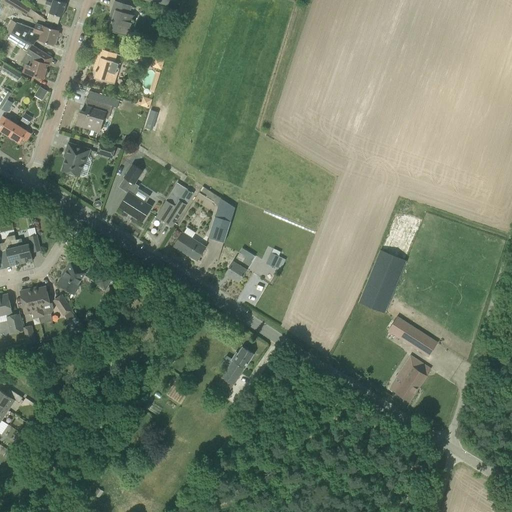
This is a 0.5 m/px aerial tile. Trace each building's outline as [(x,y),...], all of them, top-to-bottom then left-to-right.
[(3,0),(26,14),(30,8),(16,0),(3,0)] [(46,0),(46,3),(51,5),(49,13),(47,21),(58,24),(60,16),(62,17),(67,3),(57,0),(46,0)] [(109,30),(118,33),(125,35),(127,27),(130,28),(134,15),(128,13),(130,6),(115,1),(112,9),(116,10),(112,20),(111,22),(112,22),(110,30),(109,29),(109,30)] [(35,29),(17,22),(12,32),(22,38),(32,45),(33,46),(36,41),(38,40),(54,45),(58,30),(44,26),(44,27),(36,25),(35,29)] [(17,45),(22,38),(12,32),(7,39),(17,45)] [(33,46),(32,45),(27,52),(21,62),(25,64),(23,72),(34,75),(43,78),(44,76),(45,77),(47,76),(48,72),(47,71),(46,70),(48,64),(45,63),(50,56),(37,48),(33,46)] [(114,61),(116,54),(100,49),(97,57),(101,58),(98,68),(97,68),(96,70),(97,70),(95,77),(94,77),(94,78),(110,83),(113,75),(115,76),(119,63),(114,61)] [(18,79),(20,75),(8,69),(6,73),(18,79)] [(40,87),(35,96),(42,100),(47,91),(40,87)] [(8,99),(8,98),(11,93),(5,90),(2,95),(0,98),(0,107),(2,109),(8,100),(8,99)] [(143,97),(142,102),(141,105),(149,108),(152,99),(143,97)] [(81,110),(77,124),(100,131),(104,118),(107,119),(112,106),(87,98),(84,106),(87,107),(86,112),(81,110)] [(14,103),(8,100),(2,109),(8,113),(14,103)] [(32,118),(25,114),(21,121),(28,125),(32,118)] [(3,116),(0,120),(0,124),(2,126),(0,128),(0,130),(10,136),(17,124),(3,116)] [(17,124),(10,136),(20,142),(22,138),(26,141),(31,133),(17,124)] [(79,175),(82,166),(83,163),(86,164),(91,150),(69,143),(66,152),(68,153),(63,170),(68,172),(68,173),(73,175),(74,174),(79,175)] [(116,148),(101,143),(98,152),(113,157),(116,148)] [(143,170),(133,164),(124,177),(131,182),(126,190),(128,192),(119,206),(143,221),(152,206),(133,194),(139,186),(135,183),(143,170)] [(193,193),(188,190),(177,183),(156,217),(172,227),(193,193)] [(216,216),(209,237),(224,242),(235,208),(228,203),(223,219),(216,216)] [(30,216),(29,209),(19,210),(19,217),(30,216)] [(278,239),(292,243),(297,226),(283,222),(278,239)] [(183,233),(174,246),(197,260),(206,247),(183,233)] [(10,266),(22,263),(16,240),(15,235),(7,237),(4,242),(0,243),(0,245),(2,252),(7,251),(10,266)] [(33,252),(40,250),(37,235),(29,236),(33,252)] [(21,238),(16,240),(22,263),(33,260),(29,243),(23,245),(21,238)] [(385,313),(385,312),(405,261),(379,251),(359,302),(385,313)] [(233,261),(226,273),(239,281),(247,269),(241,266),(247,256),(240,252),(234,261),(233,261)] [(274,267),(278,258),(279,256),(272,253),(266,264),(274,267)] [(67,270),(58,284),(75,294),(81,285),(79,284),(87,272),(70,262),(66,269),(67,270)] [(50,303),(46,287),(33,290),(39,316),(51,313),(54,309),(52,302),(50,303)] [(39,316),(33,290),(33,288),(20,291),(26,313),(33,312),(35,317),(39,316)] [(12,312),(8,294),(0,295),(0,313),(3,313),(4,314),(6,314),(11,333),(24,330),(23,327),(20,314),(11,316),(10,313),(12,312)] [(61,296),(55,300),(64,314),(71,309),(61,296)] [(428,356),(437,343),(429,337),(398,317),(389,330),(428,356)] [(32,325),(23,327),(24,330),(27,344),(36,342),(32,325)] [(234,384),(241,373),(254,354),(243,347),(238,354),(236,352),(232,360),(233,361),(223,377),(218,384),(229,391),(234,384)] [(409,401),(418,387),(431,369),(411,356),(396,377),(403,381),(396,392),(409,401)] [(9,389),(6,394),(0,389),(0,404),(9,410),(15,400),(19,403),(23,398),(9,389)] [(0,419),(2,420),(9,410),(0,404),(0,419)] [(3,456),(11,462),(16,455),(8,449),(3,456)]
